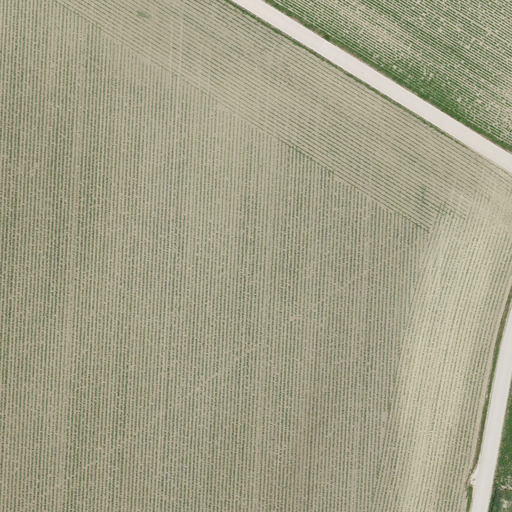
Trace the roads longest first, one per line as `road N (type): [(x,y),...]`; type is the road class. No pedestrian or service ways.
road 1 (track): [(242,0),(511,163)]
road 2 (unclassified): [(511,339),(477,511)]
